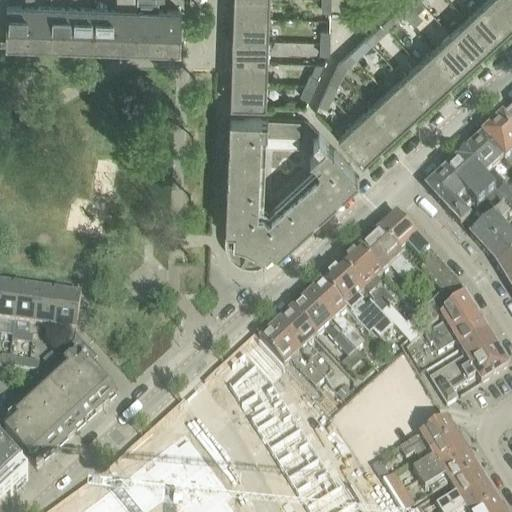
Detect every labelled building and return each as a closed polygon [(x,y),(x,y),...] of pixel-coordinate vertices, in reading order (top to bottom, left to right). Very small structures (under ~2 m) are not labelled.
[(138,0),(138,9),(136,45),(138,45),(144,45),(158,46),(160,10),(160,1),(155,0),(138,0)] [(269,0),(234,0),(233,17),(269,18),(269,0)] [(330,11),(330,0),(322,0),(322,10),(330,11)] [(420,0),(406,0),(419,13),(426,6),(422,1),(420,0)] [(507,29),(511,24),(511,3),(509,0),(485,0),(482,3),(507,29)] [(466,18),(490,44),(507,29),(482,3),(466,18)] [(7,5),(6,41),(28,41),(29,6),(7,5)] [(49,42),(50,6),(29,6),(28,41),(49,42)] [(71,43),(72,7),(50,6),(49,42),(71,43)] [(93,43),(94,8),(72,7),(71,43),(93,43)] [(399,7),(383,22),(390,30),(406,15),(399,7)] [(115,44),(116,9),(94,8),(93,43),(115,44)] [(136,45),(138,9),(116,9),(115,44),(136,45)] [(160,10),(158,46),(180,46),(181,19),(182,11),(160,10)] [(269,18),(233,17),(233,39),(268,40),(269,18)] [(474,59),(490,44),(466,18),(450,33),(474,59)] [(383,22),(366,37),(374,45),(390,30),(383,22)] [(321,29),(321,42),(329,42),(330,30),(321,29)] [(434,47),(458,74),(474,59),(450,33),(434,47)] [(366,37),(350,52),(358,60),(374,45),(366,37)] [(268,40),(233,39),(232,61),(268,62),(268,40)] [(320,54),(329,54),(329,42),(321,42),(320,54)] [(442,88),(458,74),(434,47),(418,62),(442,88)] [(338,63),(334,71),(344,76),(347,70),(350,67),(357,74),(364,67),(358,60),(350,52),(341,61),(338,63)] [(268,62),(232,61),(231,82),(267,84),(268,62)] [(402,77),(426,103),(442,88),(418,62),(402,77)] [(334,71),(324,93),(334,98),(344,76),(334,71)] [(311,73),(306,84),(313,88),(318,77),(311,73)] [(410,118),(426,103),(402,77),(386,92),(410,118)] [(267,84),(231,82),(231,104),(266,105),(267,84)] [(301,95),(308,99),(313,88),(306,84),(301,95)] [(370,106),(394,132),(410,118),(386,92),(370,106)] [(329,109),(334,98),(324,93),(319,104),(329,109)] [(378,147),(394,132),(370,106),(354,121),(378,147)] [(267,131),(268,118),(230,116),(225,239),(225,241),(225,244),(226,247),(227,249),(227,250),(229,253),(230,256),(233,258),(235,260),(237,262),(240,263),(244,265),(248,265),(252,266),(256,265),(259,264),(263,263),(266,261),(269,259),(359,176),(326,140),(319,132),(318,133),(319,135),(313,140),(319,146),(310,156),(322,169),(269,218),(264,212),(259,212),(261,131),(266,131),(267,131)] [(266,131),(266,134),(300,136),(300,119),(268,118),(267,131),(266,131)] [(354,121),(338,136),(362,162),(378,147),(354,121)] [(503,162),(511,171),(511,139),(507,134),(511,130),(502,121),(482,139),(503,162)] [(511,186),(508,191),(505,186),(492,172),(503,162),(482,139),(462,157),(504,203),(506,205),(511,200),(511,186)] [(462,157),(443,175),(471,205),(476,211),(487,201),(495,210),(504,203),(462,157)] [(511,186),(511,171),(503,162),(492,172),(505,186),(508,191),(511,186)] [(443,175),(426,191),(460,228),(471,218),(464,211),(471,205),(443,175)] [(497,214),(470,238),(485,256),(509,234),(502,227),(511,217),(511,200),(506,205),(497,214)] [(440,319),(449,311),(464,298),(464,297),(466,296),(456,282),(396,218),(379,234),(398,255),(407,248),(423,266),(420,269),(443,294),(417,318),(428,330),(440,319)] [(379,234),(357,254),(382,280),(384,283),(394,274),(402,283),(413,272),(398,255),(379,234)] [(511,237),(509,234),(485,256),(496,268),(511,257),(511,237)] [(406,326),(389,307),(392,304),(376,286),(382,280),(357,254),(339,270),(364,296),(370,303),(394,328),(407,343),(410,345),(419,336),(410,327),(406,326)] [(511,257),(496,268),(506,284),(508,287),(511,283),(511,257)] [(339,270),(322,286),(346,313),(369,337),(373,333),(380,340),(394,328),(370,303),(365,308),(359,301),(364,296),(339,270)] [(0,322),(13,324),(18,288),(0,285),(0,322)] [(307,300),(355,352),(363,345),(339,319),(346,313),(322,286),(307,300)] [(38,291),(18,288),(13,324),(29,327),(27,337),(31,338),(38,291)] [(53,330),(58,294),(38,291),(31,338),(37,339),(39,328),(53,330)] [(53,330),(70,332),(69,343),(75,344),(81,297),(58,294),(53,330)] [(464,298),(449,311),(440,319),(443,326),(433,332),(434,333),(425,338),(430,346),(431,346),(477,318),(464,298)] [(307,300),(289,316),(299,327),(302,324),(316,340),(317,339),(323,334),(346,360),(355,352),(307,300)] [(289,316),(274,330),(298,356),(322,382),(331,374),(306,349),(316,340),(302,324),(299,327),(289,316)] [(477,318),(431,346),(438,356),(455,345),(459,352),(487,335),(477,318)] [(314,390),(322,382),(274,330),(259,344),(283,370),(290,364),(314,390)] [(498,352),(487,335),(459,352),(464,359),(464,360),(430,381),(435,389),(498,352)] [(18,424),(8,433),(4,436),(37,472),(117,398),(89,368),(97,361),(85,348),(63,369),(67,373),(15,421),(18,424)] [(401,352),(344,406),(359,421),(416,368),(401,352)] [(446,408),(458,401),(453,393),(476,379),(481,386),(508,369),(498,352),(435,389),(446,408)] [(43,363),(48,369),(58,359),(53,354),(43,363)] [(14,361),(13,368),(25,370),(26,362),(14,361)] [(25,370),(38,372),(39,364),(26,362),(25,370)] [(232,393),(231,393),(305,511),(307,511),(339,492),(332,482),(271,385),(257,370),(232,393)] [(344,389),(337,396),(342,402),(349,395),(344,389)] [(446,421),(400,450),(406,460),(416,454),(420,460),(457,438),(455,435),(456,433),(453,428),(450,428),(446,421)] [(82,511),(149,511),(165,500),(168,505),(173,511),(213,511),(227,502),(232,498),(184,435),(143,467),(140,468),(82,511)] [(413,474),(419,483),(466,453),(462,447),(464,445),(461,440),(458,440),(457,438),(420,460),(424,467),(413,474)] [(0,507),(28,482),(0,452),(0,507)] [(466,453),(419,483),(424,491),(429,488),(433,495),(448,486),(450,490),(478,472),(474,467),(476,464),(473,459),(470,459),(466,453)] [(363,463),(353,469),(358,476),(367,470),(363,463)] [(379,463),(372,468),(383,484),(390,479),(379,463)] [(353,469),(346,474),(353,483),(359,479),(358,476),(353,469)] [(367,470),(358,476),(359,479),(362,484),(372,477),(367,470)] [(434,508),(436,511),(450,511),(488,488),(484,482),(485,479),(482,475),(479,475),(478,472),(450,490),(454,496),(434,508)] [(346,474),(339,478),(346,488),(353,483),(346,474)] [(395,476),(390,479),(383,484),(393,500),(405,492),(395,476)] [(372,477),(362,484),(367,491),(376,485),(372,477)] [(339,478),(332,482),(339,492),(346,488),(339,478)] [(488,488),(450,511),(486,511),(498,505),(496,502),(497,499),(494,494),(492,494),(488,488)] [(339,492),(307,511),(346,511),(350,510),(339,492)] [(393,500),(400,511),(405,511),(414,507),(405,492),(393,500)] [(385,498),(375,505),(379,511),(386,511),(392,509),(385,498)] [(234,511),(227,502),(213,511),(234,511)]
